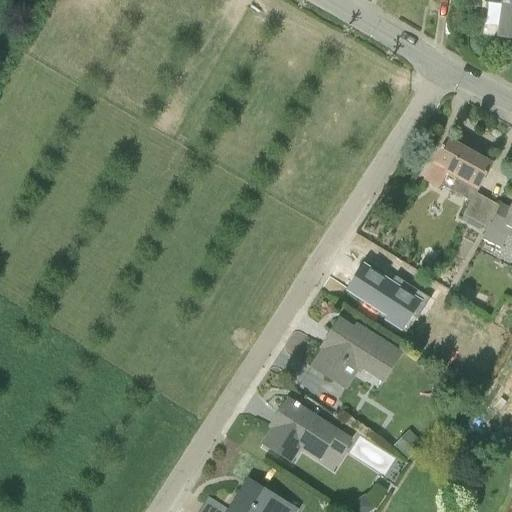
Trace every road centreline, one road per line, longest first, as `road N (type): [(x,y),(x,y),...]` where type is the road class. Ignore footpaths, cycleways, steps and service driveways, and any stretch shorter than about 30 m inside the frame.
road 1 (residential): [(170,511),(444,65)]
road 2 (residential): [(444,65),(331,0)]
